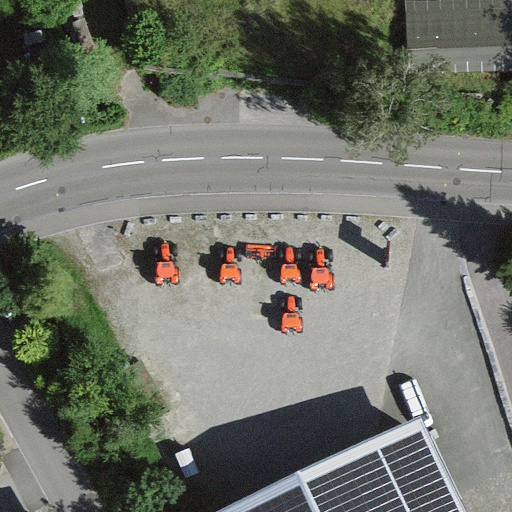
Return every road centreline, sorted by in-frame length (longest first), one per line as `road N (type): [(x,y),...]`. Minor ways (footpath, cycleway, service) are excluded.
road 1 (secondary): [(511,171),(172,160),(64,173),(0,197)]
road 2 (track): [(98,0),(117,70),(172,160)]
road 3 (residential): [(83,511),(0,362)]
